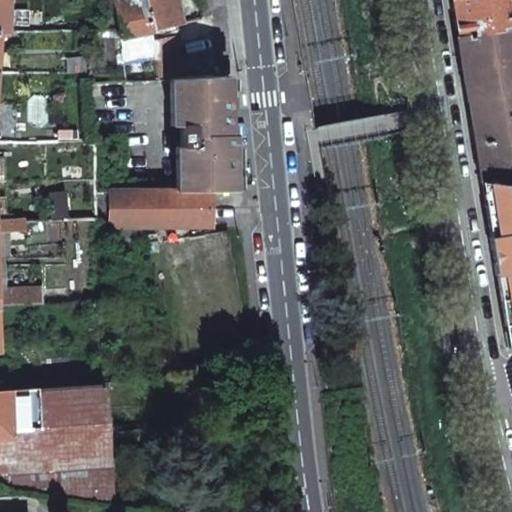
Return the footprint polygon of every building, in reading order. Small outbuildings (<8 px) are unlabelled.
[(145,0),(112,0),(120,30),(118,30),(120,39),(150,32),(150,30),(154,30),(145,0)] [(175,0),(145,0),(154,30),(181,24),(175,0)] [(511,0),(450,0),(454,23),(456,37),(511,29),(511,0)] [(511,29),(456,37),(466,96),(479,180),(501,183),(511,125),(511,29)] [(177,35),(152,40),(156,80),(169,79),(187,78),(177,35)] [(84,57),(65,59),(66,72),(85,72),(84,57)] [(169,79),(170,125),(179,125),(179,140),(217,139),(227,139),(226,126),(222,126),(221,95),(220,76),(187,78),(169,79)] [(227,190),(227,139),(217,139),(179,140),(181,192),(210,192),(210,190),(227,190)] [(511,184),(501,183),(479,180),(492,262),(506,349),(511,347),(511,184)] [(109,227),(210,226),(209,200),(210,192),(181,192),(109,193),(109,227)] [(24,221),(0,221),(0,231),(23,230),(24,221)] [(41,288),(0,289),(0,305),(41,304),(41,288)] [(11,437),(0,437),(0,480),(10,488),(113,507),(103,384),(36,389),(38,427),(10,430),(11,437)] [(36,389),(8,391),(10,430),(38,427),(36,389)] [(0,392),(0,437),(11,437),(10,430),(8,391),(0,392)]
